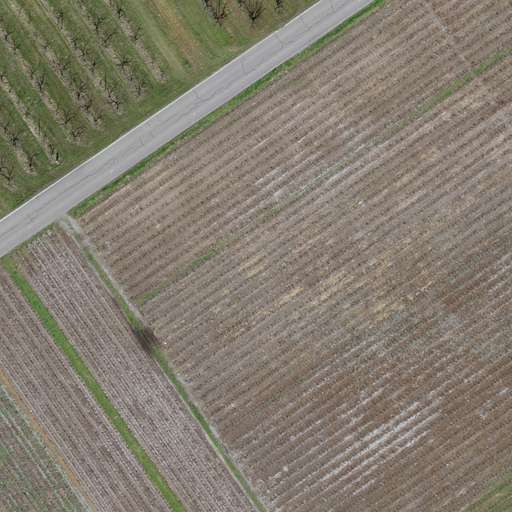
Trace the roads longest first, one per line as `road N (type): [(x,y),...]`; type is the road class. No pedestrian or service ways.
road 1 (unclassified): [(0,239),(348,0)]
road 2 (track): [(52,204),(260,511)]
